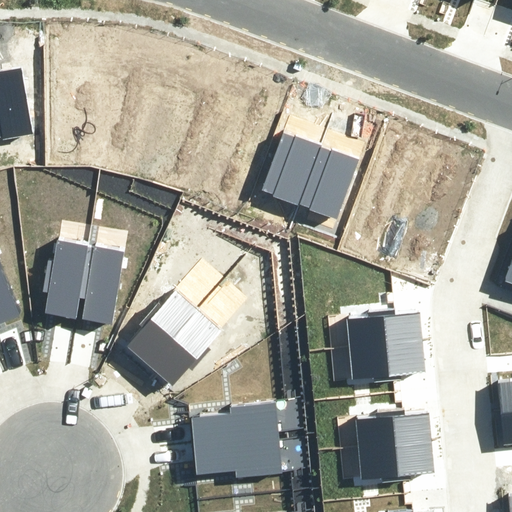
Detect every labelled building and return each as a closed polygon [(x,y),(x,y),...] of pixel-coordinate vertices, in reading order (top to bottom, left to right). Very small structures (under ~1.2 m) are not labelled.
[(0,139),(28,136),(18,69),(0,71),(0,139)] [(289,133),(263,195),(289,206),(291,203),(300,206),(322,150),(313,147),(315,144),(289,133)] [(308,213),(335,223),(359,160),(332,150),(331,153),(322,150),(300,206),(309,209),(308,213)] [(90,247),(57,241),(43,313),(72,318),(76,297),(80,298),(90,247)] [(126,255),(90,247),(80,298),(83,298),(79,319),(111,325),(126,255)] [(0,262),(0,321),(21,312),(0,262)] [(145,329),(129,348),(151,366),(198,310),(176,291),(162,307),(157,303),(140,324),(145,329)] [(365,316),(344,318),(347,350),(422,342),(419,310),(393,313),(392,308),(365,311),(365,316)] [(151,366),(173,385),(189,365),(195,370),(213,348),(207,344),(221,328),(198,310),(151,366)] [(347,350),(350,382),(372,380),(372,384),(400,382),(399,377),(425,374),(422,342),(347,350)] [(511,379),(497,382),(500,412),(511,410),(511,379)] [(231,410),(189,414),(192,445),(278,437),(275,400),(231,404),(231,410)] [(377,413),(355,415),(358,447),(433,440),(430,408),(404,410),(404,405),(376,408),(377,413)] [(511,410),(500,412),(504,443),(511,441),(511,410)] [(192,445),(195,476),(237,472),(237,477),(282,473),(278,437),(192,445)] [(358,447),(361,479),(383,477),(384,482),(411,479),(411,474),(436,472),(433,440),(358,447)]
